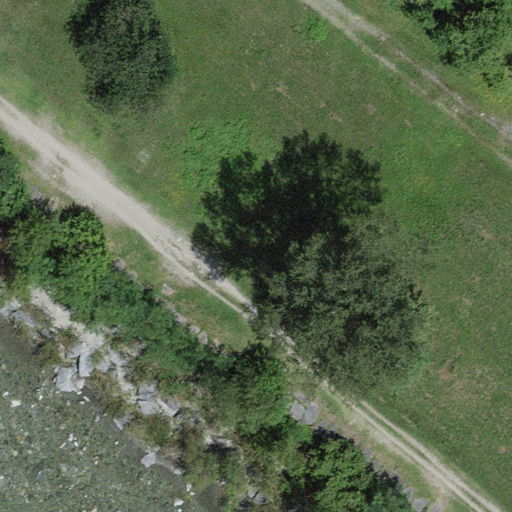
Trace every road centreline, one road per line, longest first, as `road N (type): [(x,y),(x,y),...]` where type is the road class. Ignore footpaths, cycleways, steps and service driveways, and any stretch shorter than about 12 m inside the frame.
road 1 (track): [(486,511),(0,110)]
road 2 (track): [(317,0),(511,154)]
